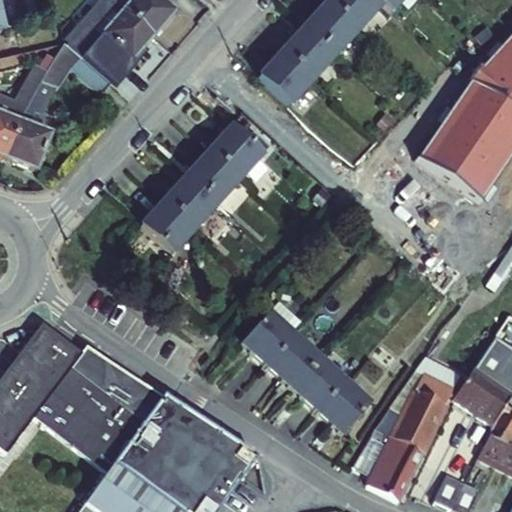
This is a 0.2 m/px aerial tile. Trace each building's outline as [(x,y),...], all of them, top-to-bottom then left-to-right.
[(143,23),(118,0),(112,0),(92,23),(121,50),(143,23)] [(118,0),(143,23),(163,0),(118,0)] [(352,0),(339,0),(324,18),(357,47),(378,23),(353,1),(352,0)] [(403,0),(353,0),(353,1),(378,23),(387,31),(409,6),(403,0)] [(324,18),(300,44),(334,74),(357,47),(324,18)] [(71,46),(82,55),(102,73),(110,64),(79,37),(71,46)] [(300,44),(277,71),(310,100),(334,74),(300,44)] [(102,73),(82,55),(70,69),(90,86),(102,73)] [(277,71),(253,96),(286,126),(310,100),(277,71)] [(0,127),(27,77),(17,73),(10,89),(0,84),(0,127)] [(36,81),(27,77),(0,127),(0,147),(28,160),(42,125),(22,115),(36,81)] [(409,103),(400,111),(407,117),(415,109),(409,103)] [(232,200),(255,175),(224,146),(201,171),(232,200)] [(208,224),(232,200),(201,171),(178,196),(208,224)] [(185,249),(208,224),(178,196),(155,221),(185,249)] [(162,274),(185,249),(155,221),(132,246),(162,274)] [(274,317),(237,359),(264,382),(291,350),(300,340),(274,317)] [(0,457),(2,458),(28,423),(104,476),(79,509),(83,511),(217,511),(252,461),(83,353),(79,359),(34,327),(27,337),(0,375),(0,457)] [(511,439),(511,405),(510,404),(511,400),(511,346),(499,339),(465,395),(461,403),(498,425),(495,430),(497,432),(511,439)] [(291,350),(264,382),(288,403),(316,372),(291,350)] [(316,372),(288,403),(314,427),(342,396),(316,372)] [(370,485),(398,503),(456,412),(451,409),(458,399),(461,403),(465,395),(436,377),(411,417),(394,406),(371,443),(372,444),(357,467),(369,474),(392,437),(398,441),(370,485)] [(342,396),(314,427),(341,452),(369,421),(342,396)] [(511,440),(511,439),(497,432),(486,455),(501,463),(511,440)] [(511,440),(501,463),(511,468),(511,440)] [(431,503),(447,511),(461,483),(445,475),(431,503)] [(475,490),(461,483),(447,511),(449,511),(467,511),(475,497),(475,490)] [(46,484),(38,494),(56,508),(53,511),(77,511),(79,509),(46,484)]
